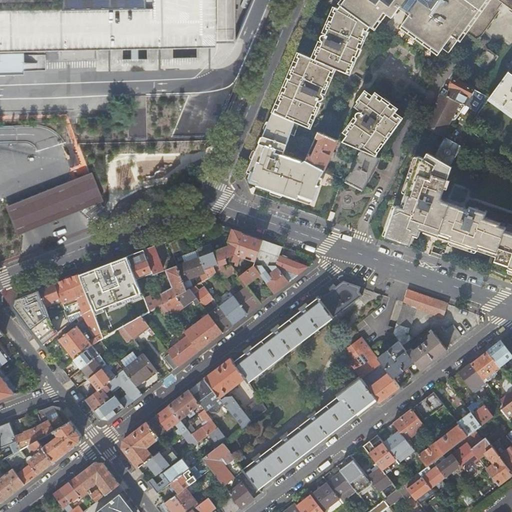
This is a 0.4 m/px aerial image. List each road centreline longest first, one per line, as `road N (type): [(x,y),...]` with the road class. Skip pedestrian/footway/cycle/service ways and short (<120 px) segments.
road 1 (residential): [(511,314),(254,511)]
road 2 (residential): [(102,444),(354,251)]
road 3 (tertiary): [(206,200),(0,281)]
road 4 (tertiary): [(296,0),(206,200)]
road 5 (residential): [(354,251),(511,306)]
road 6 (residential): [(206,200),(354,251)]
